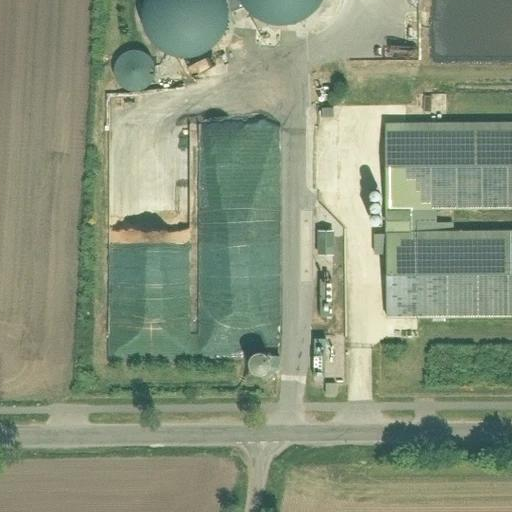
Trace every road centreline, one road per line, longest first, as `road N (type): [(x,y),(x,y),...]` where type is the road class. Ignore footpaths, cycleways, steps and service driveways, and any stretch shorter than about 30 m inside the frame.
road 1 (tertiary): [(0,440),(264,438)]
road 2 (tertiary): [(264,438),(511,433)]
